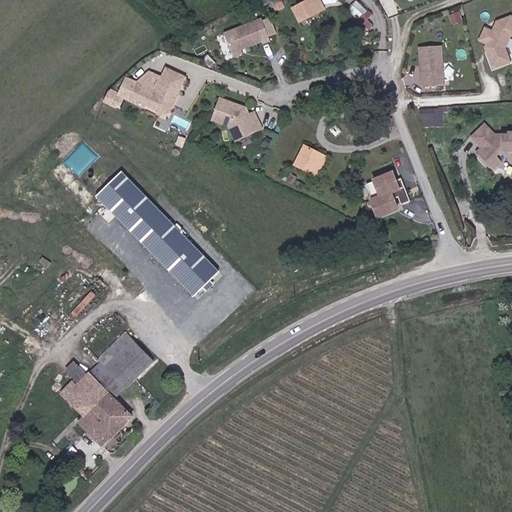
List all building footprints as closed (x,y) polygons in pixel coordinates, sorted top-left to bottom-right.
[(319,0),(306,0),(288,10),(296,25),(324,9),(319,0)] [(361,4),(349,15),(361,28),(372,16),(361,4)] [(511,16),(511,15),(495,21),(491,29),(485,27),(478,39),(487,47),(489,64),(493,70),(511,62),(511,58),(506,46),(511,36),(511,16)] [(260,19),(220,34),(229,57),(269,42),(260,19)] [(441,47),(419,48),(422,88),(444,86),(441,47)] [(147,104),(157,108),(161,109),(167,107),(174,92),(178,94),(186,75),(165,66),(155,88),(137,80),(128,100),(146,108),(147,104)] [(167,107),(161,109),(157,108),(156,112),(168,117),(178,94),(174,92),(167,107)] [(244,111),(218,101),(210,121),(227,128),(233,143),(260,132),(252,115),(245,119),(243,115),(245,114),(244,111)] [(422,126),(445,125),(445,107),(422,108),(422,126)] [(476,153),(484,160),(491,167),(502,156),(511,157),(511,131),(507,131),(507,134),(493,134),(482,124),(469,138),(480,148),(476,153)] [(293,167),(310,175),(322,151),(305,143),(293,167)] [(326,153),(322,151),(310,175),(314,177),(326,153)] [(394,171),(371,179),(377,197),(369,200),(377,220),(399,212),(392,193),(401,190),(394,171)] [(220,269),(120,172),(95,197),(196,294),(220,269)] [(14,230),(8,239),(20,247),(26,238),(14,230)] [(104,370),(93,380),(80,393),(75,387),(63,398),(88,423),(81,429),(103,451),(134,421),(118,405),(155,368),(128,339),(100,366),(104,370)] [(80,393),(93,380),(88,375),(75,387),(80,393)]
